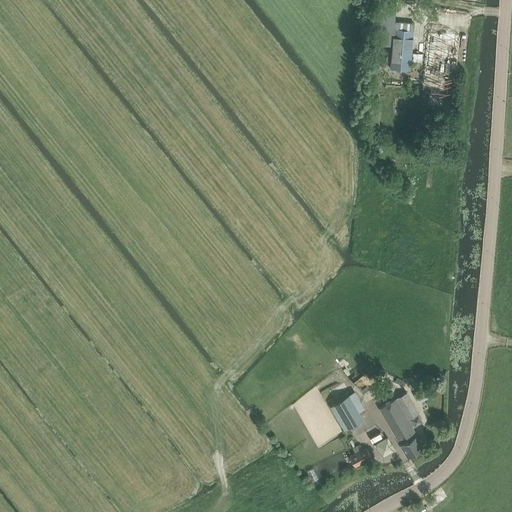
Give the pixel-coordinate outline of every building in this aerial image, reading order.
[(378,0),(377,20),(394,21),(396,1),(396,0),(378,0)] [(377,20),(375,43),(392,45),(394,21),(377,20)] [(392,45),(390,68),(410,70),(411,61),(412,53),(414,30),(414,23),(394,21),(392,45)] [(367,113),(367,125),(379,126),(378,113),(375,113),(374,113),(367,113)] [(440,125),(436,131),(442,134),(446,128),(440,125)] [(395,398),(379,407),(407,456),(423,447),(412,427),(423,421),(406,392),(395,398)] [(348,394),(329,405),(343,430),(363,419),(348,394)] [(382,457),(396,449),(388,435),(374,443),(382,457)] [(355,453),(350,455),(356,466),(372,458),(366,447),(362,449),(360,444),(352,448),(355,453)] [(313,468),(307,471),(312,482),(318,479),(313,468)] [(408,511),(414,511),(425,507),(421,499),(406,506),(408,511)]
